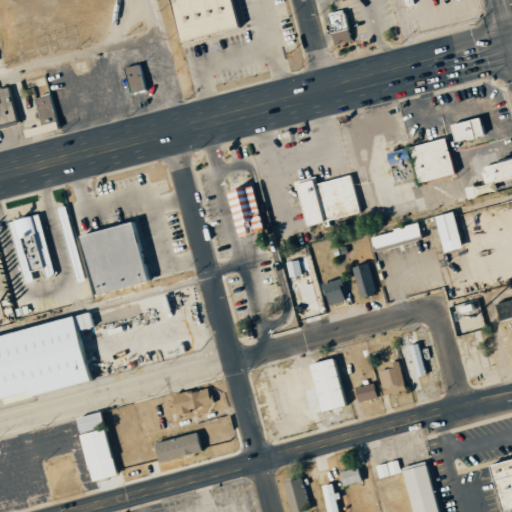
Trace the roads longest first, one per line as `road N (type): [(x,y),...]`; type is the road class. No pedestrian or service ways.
road 1 (residential): [(0,427),(422,314),(440,325),(463,404)]
road 2 (tertiary): [(71,511),(511,391)]
road 3 (secondary): [(428,66),(0,175)]
road 4 (residential): [(276,511),(172,131)]
